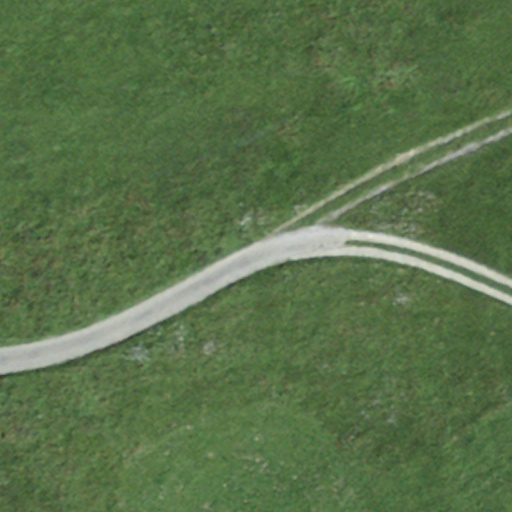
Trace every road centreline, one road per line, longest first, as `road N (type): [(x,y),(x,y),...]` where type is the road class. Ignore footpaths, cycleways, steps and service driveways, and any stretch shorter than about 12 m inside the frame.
road 1 (track): [(511,293),(427,257),(331,245),(260,257),(113,332),(0,362)]
road 2 (track): [(511,123),(407,167),(260,257)]
